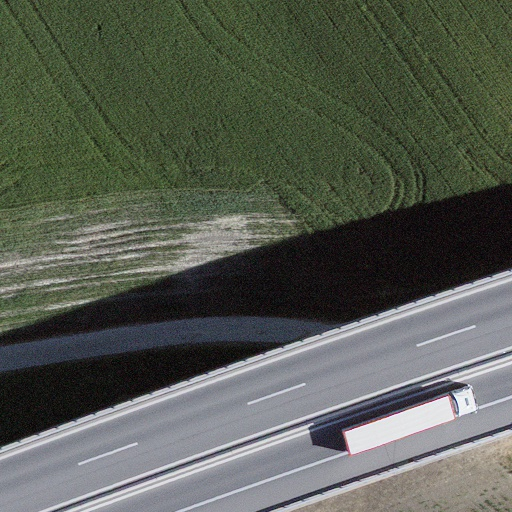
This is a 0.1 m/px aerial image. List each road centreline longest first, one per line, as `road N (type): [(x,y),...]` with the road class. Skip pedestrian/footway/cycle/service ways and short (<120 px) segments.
road 1 (trunk): [(511,314),(0,494)]
road 2 (track): [(511,384),(295,332),(206,331),(0,360)]
road 3 (trunk): [(133,511),(511,381)]
road 4 (track): [(511,446),(326,511)]
